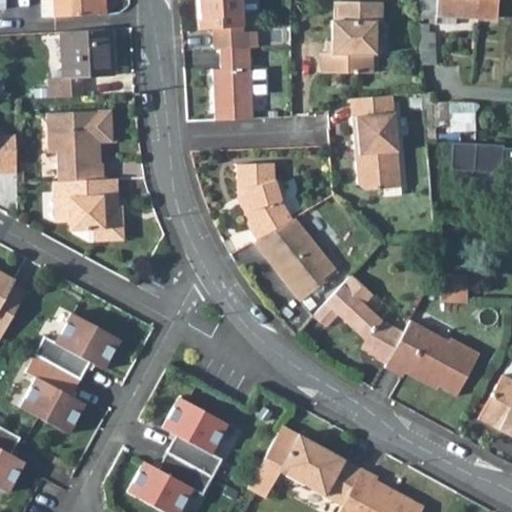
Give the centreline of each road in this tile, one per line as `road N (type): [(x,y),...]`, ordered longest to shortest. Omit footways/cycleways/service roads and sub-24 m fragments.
road 1 (residential): [(511,491),(402,438),(300,369),(254,334),(209,277)]
road 2 (residential): [(209,277),(178,214),(149,0)]
road 3 (residential): [(88,511),(80,491),(173,321)]
road 4 (residential): [(0,228),(173,321)]
